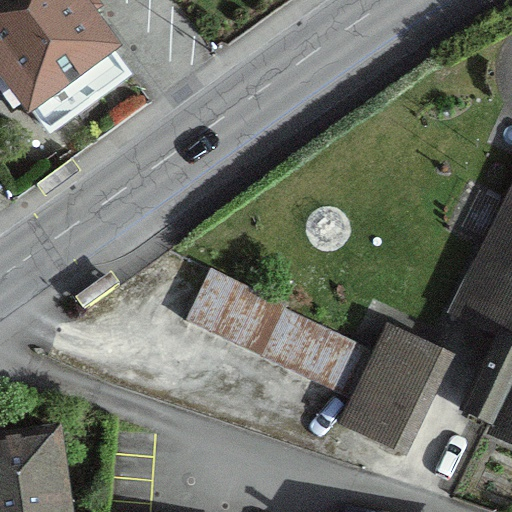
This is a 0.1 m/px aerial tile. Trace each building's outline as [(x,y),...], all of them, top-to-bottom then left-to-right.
[(126,76),(106,49),(89,27),(92,25),(73,0),(4,0),(0,3),(0,62),(31,104),(51,131),(126,76)] [(44,198),(85,166),(77,157),(36,189),(44,198)] [(286,306),(211,270),(187,320),(357,402),(379,355),(285,310),(286,306)] [(467,410),(511,432),(511,271),(484,329),(502,338),(467,410)] [(126,285),(118,275),(87,299),(95,310),(126,285)] [(396,450),(442,354),(391,330),(379,355),(357,402),(345,426),(396,450)] [(66,511),(56,434),(0,441),(0,511),(66,511)]
